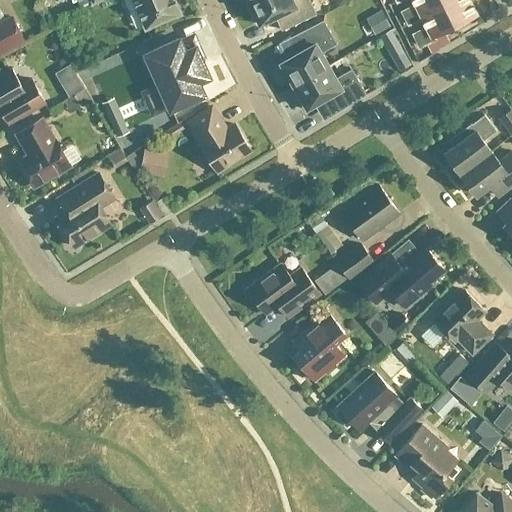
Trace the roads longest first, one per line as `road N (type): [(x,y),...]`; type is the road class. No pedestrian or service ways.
road 1 (residential): [(389,511),(234,350),(166,251)]
road 2 (residential): [(511,300),(480,276),(372,124)]
road 3 (residential): [(166,251),(86,297),(61,298),(0,210)]
road 4 (residential): [(295,167),(208,0)]
road 5 (residential): [(372,124),(511,38)]
road 6 (residential): [(295,167),(166,251)]
